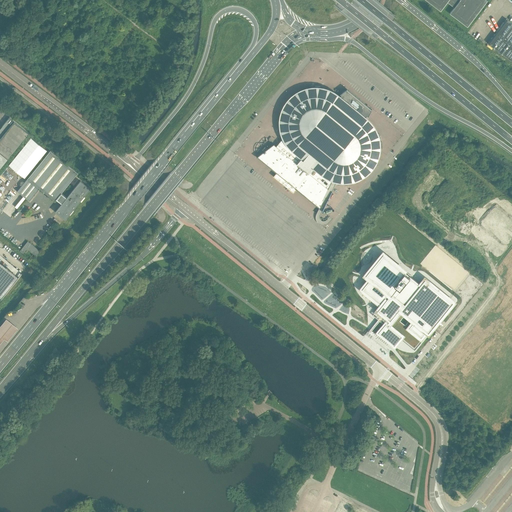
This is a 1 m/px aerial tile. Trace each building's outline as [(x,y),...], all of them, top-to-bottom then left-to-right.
[(467,27),(487,0),(486,0),(425,0),(440,11),(447,2),(454,8),(449,13),(467,27)] [(487,43),(511,61),(511,23),(506,19),(487,43)] [(378,137),(376,132),(374,127),(370,123),(366,119),(365,118),(367,115),(368,116),(371,109),(347,89),(340,94),(341,95),(339,97),(338,96),(336,94),(333,93),(331,91),(328,90),(326,89),(323,89),(320,88),(317,88),(314,88),(313,86),(313,88),(306,89),(301,91),(296,93),(294,95),(292,97),(290,99),(288,101),(286,103),(285,105),(284,108),(283,110),(281,116),(280,121),(280,127),(281,128),(279,128),(279,129),(281,128),(281,132),(283,137),(276,146),(274,144),(257,157),(322,211),(332,191),(331,191),(329,190),(336,181),(342,182),(346,182),(346,184),(346,182),(348,182),(353,181),(358,179),(363,176),(368,173),(371,169),(375,164),(377,159),(379,154),(379,148),(379,143),(379,142),(381,141),(379,141),(378,137)] [(0,168),(29,133),(10,117),(0,128),(0,168)] [(61,193),(78,173),(50,150),(27,178),(39,188),(55,201),(56,199),(62,204),(55,212),(65,220),(90,189),(80,181),(67,197),(61,193)] [(29,201),(39,188),(27,178),(17,191),(29,201)] [(40,251),(28,241),(20,251),(23,253),(27,249),(36,256),(40,251)] [(370,279),(362,289),(381,304),(372,314),(379,320),(378,322),(372,329),(371,330),(374,332),(376,335),(378,332),(394,345),(400,338),(414,349),(433,327),(434,329),(437,325),(435,324),(453,302),(425,279),(421,284),(410,275),(411,275),(406,271),(405,271),(402,268),(397,264),(398,263),(388,255),(387,256),(383,253),(365,275),(370,279)] [(0,296),(1,298),(19,277),(0,261),(0,296)] [(0,343),(0,344),(4,339),(8,342),(18,329),(6,319),(0,326),(0,343)] [(212,426),(211,416),(201,417),(203,427),(212,426)]
